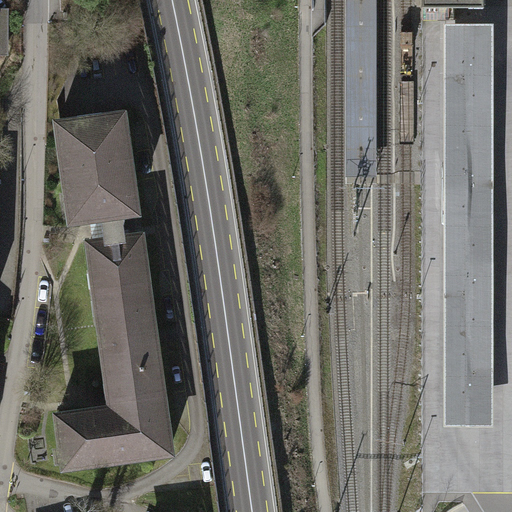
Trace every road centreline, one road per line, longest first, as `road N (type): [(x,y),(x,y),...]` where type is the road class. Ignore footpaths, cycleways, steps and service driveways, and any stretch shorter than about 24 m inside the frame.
road 1 (primary): [(252,511),(172,0)]
road 2 (residential): [(35,0),(32,300),(0,461)]
